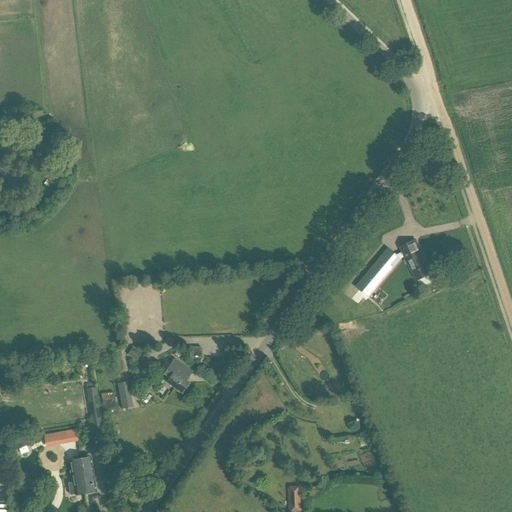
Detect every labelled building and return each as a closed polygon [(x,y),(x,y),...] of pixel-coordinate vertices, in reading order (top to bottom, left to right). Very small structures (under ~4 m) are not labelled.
[(364,290),(395,253),(378,239),(371,246),(375,250),(351,279),(364,290)] [(417,241),(399,249),(400,251),(402,250),(405,258),(417,282),(431,275),(427,268),(429,267),(417,241)] [(186,341),(186,351),(198,350),(197,340),(186,341)] [(132,347),(127,355),(137,361),(142,354),(132,347)] [(92,354),(82,355),(83,363),(93,362),(92,354)] [(174,359),(163,373),(169,378),(166,381),(182,392),(189,383),(186,381),(192,372),(174,359)] [(23,365),(14,367),(18,391),(27,390),(23,365)] [(126,410),(120,379),(105,382),(110,413),(126,410)] [(96,388),(87,389),(91,417),(99,416),(96,388)] [(65,431),(43,436),(45,447),(67,443),(65,431)] [(90,457),(69,461),(75,496),(96,492),(90,457)] [(288,486),(289,511),(301,511),(300,485),(288,486)]
